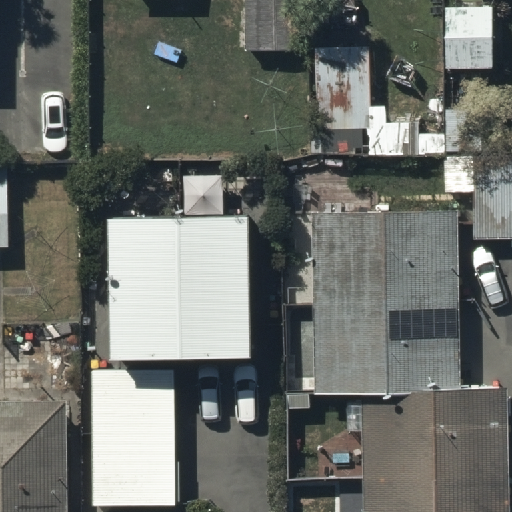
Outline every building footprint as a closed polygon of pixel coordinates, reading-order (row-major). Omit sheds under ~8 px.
[(307,0),(249,0),(250,57),(308,57),(307,0)] [(494,12),(494,8),(464,8),(464,10),(448,10),(448,72),(449,72),(449,84),(462,84),(462,71),(496,71),(496,12),(494,12)] [(317,157),(445,157),(445,136),(423,136),(423,125),(390,125),(390,109),(370,109),(370,49),(317,49),(317,157)] [(511,157),(475,157),(475,244),(511,243),(511,157)] [(9,165),(0,165),(0,253),(10,253),(9,165)] [(511,511),(511,396),(501,396),(501,387),(459,386),(460,215),(315,215),(315,402),(364,402),(364,511),(511,511)] [(177,509),(176,368),(255,368),(254,230),(114,231),(115,369),(92,369),(93,509),(177,509)] [(0,511),(73,511),(73,405),(0,405),(0,511)]
